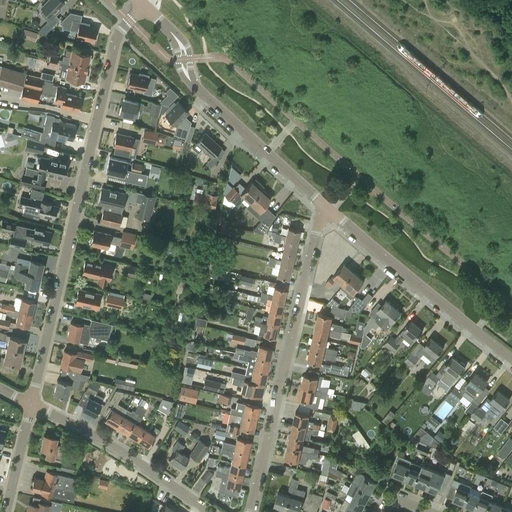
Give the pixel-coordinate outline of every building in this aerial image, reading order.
[(48,0),(41,7),(44,10),(41,14),(49,21),(62,9),(60,7),(64,3),(61,0),(48,0)] [(68,15),(61,23),(63,26),(63,28),(78,32),(76,38),(93,42),(94,40),(95,39),(96,36),(95,34),(96,28),(88,26),(89,23),(73,20),(68,15)] [(45,33),(52,27),(47,22),(38,31),(45,33)] [(38,33),(23,28),(20,37),(35,42),(38,33)] [(60,60),(59,62),(87,69),(88,63),(90,62),(91,58),(90,57),(90,55),(66,50),(65,57),(64,57),(63,61),(60,60)] [(86,74),(87,69),(59,62),(59,65),(62,65),(60,76),(84,82),(85,80),(86,80),(87,76),(86,74)] [(66,88),(53,85),(54,83),(47,81),(43,80),(26,75),(26,74),(0,65),(0,84),(22,91),(20,99),(37,103),(40,92),(55,95),(53,102),(61,104),(61,108),(77,112),(78,110),(80,109),(80,105),(79,104),(81,97),(65,93),(66,88)] [(54,75),(42,72),(40,78),(53,81),(54,75)] [(145,90),(146,84),(153,86),(155,78),(148,77),(148,75),(140,73),(139,75),(130,73),(129,79),(127,80),(127,83),(128,85),(127,87),(145,90)] [(165,92),(167,95),(173,100),(178,95),(170,87),(165,92)] [(142,111),(144,104),(124,100),(123,106),(121,106),(119,114),(134,117),(136,109),(142,111)] [(162,104),(152,102),(149,115),(159,117),(162,104)] [(195,129),(189,127),(190,122),(184,116),(189,112),(178,102),(176,104),(174,102),(165,111),(167,113),(165,115),(176,125),(177,126),(174,135),(185,138),(185,141),(190,143),(195,129)] [(75,125),(61,122),(61,119),(54,118),(50,136),(65,139),(65,138),(72,139),(75,125)] [(35,131),(38,122),(32,119),(31,124),(25,122),(23,129),(8,124),(6,131),(41,142),(44,133),(35,131)] [(137,145),(139,139),(133,138),(133,136),(116,132),(113,146),(130,150),(131,144),(137,145)] [(157,135),(145,132),(143,144),(145,145),(144,147),(167,152),(169,143),(156,140),(157,135)] [(196,143),(197,143),(193,148),(199,154),(200,152),(202,154),(205,153),(206,152),(212,157),(206,163),(210,167),(219,159),(214,155),(221,147),(205,133),(196,143)] [(171,147),(180,148),(180,139),(172,138),(171,147)] [(43,144),(27,140),(24,149),(41,153),(43,144)] [(108,174),(117,177),(116,178),(136,183),(138,174),(124,171),(126,160),(109,156),(106,171),(109,171),(108,174)] [(49,174),(64,177),(67,163),(58,161),(59,159),(50,157),(49,159),(41,157),(38,170),(26,167),(24,175),(23,174),(21,183),(39,189),(43,190),(46,181),(47,181),(49,174)] [(143,165),(133,162),(131,171),(141,174),(143,165)] [(233,168),(226,177),(233,183),(240,174),(233,168)] [(251,182),(241,193),(233,187),(225,196),(237,206),(245,197),(250,203),(261,191),(260,190),(261,188),(258,185),(256,187),(251,182)] [(121,214),(121,211),(123,202),(135,205),(136,202),(138,192),(127,189),(125,194),(102,188),(98,203),(105,205),(104,210),(103,210),(101,221),(119,225),(125,226),(127,216),(121,215),(122,214),(121,214)] [(50,203),(42,201),(44,192),(32,189),(30,198),(21,195),(18,206),(24,207),(22,214),(39,219),(39,215),(54,219),(54,217),(57,217),(58,212),(56,211),(57,206),(50,204),(50,203)] [(261,191),(250,203),(257,208),(266,216),(271,211),(265,206),(271,199),(265,195),(266,193),(263,190),(261,191)] [(143,193),(138,192),(136,202),(141,203),(137,218),(150,221),(155,196),(143,194),(143,193)] [(204,194),(195,192),(192,204),(212,209),(216,194),(205,192),(204,194)] [(271,223),(265,217),(261,221),(259,224),(253,231),(263,233),(271,223)] [(16,223),(2,220),(0,229),(14,233),(16,223)] [(26,238),(32,239),(32,241),(48,245),(51,232),(35,228),(35,229),(21,226),(20,231),(16,230),(15,237),(11,236),(9,246),(23,249),(24,248),(32,250),(34,242),(26,240),(26,238)] [(285,240),(297,242),(299,230),(288,227),(286,235),(275,233),(274,237),(281,239),(285,240)] [(110,234),(94,230),(92,237),(90,238),(89,242),(91,243),(90,245),(102,247),(101,252),(113,255),(115,244),(119,245),(132,248),(135,233),(122,230),(121,237),(110,235),(110,234)] [(285,240),(282,252),(294,254),(297,242),(285,240)] [(280,263),(291,266),(294,254),(282,252),(280,263)] [(82,274),(98,278),(98,281),(106,283),(107,279),(109,280),(112,265),(85,259),(82,274)] [(14,270),(41,276),(43,263),(30,260),(29,266),(16,262),(14,270)] [(291,266),(280,263),(277,276),(288,278),(291,266)] [(344,284),(354,272),(344,264),(334,276),(344,284)] [(153,271),(129,265),(127,275),(151,281),(153,271)] [(9,271),(0,268),(0,279),(6,282),(9,271)] [(41,276),(14,270),(13,277),(26,280),(25,285),(38,288),(41,276)] [(347,295),(351,299),(355,294),(354,293),(364,281),(354,272),(344,284),(350,290),(347,293),(348,294),(347,295)] [(254,278),(241,275),(239,283),(252,286),(254,278)] [(325,286),(328,289),(335,282),(331,278),(326,283),(327,284),(325,286)] [(274,286),(274,287),(268,286),(267,293),(261,292),(260,296),(268,298),(272,299),(283,301),(286,289),(274,286)] [(96,308),(100,293),(78,288),(75,303),(96,308)] [(228,301),(243,302),(244,291),(230,289),(228,301)] [(363,300),(366,303),(373,296),(369,292),(363,300)] [(212,298),(200,295),(198,301),(210,304),(212,298)] [(123,298),(115,296),(114,299),(106,297),(105,304),(121,308),(123,298)] [(363,300),(359,297),(348,310),(358,313),(366,303),(363,300)] [(14,310),(32,314),(35,301),(21,298),(19,311),(14,310)] [(270,305),(269,311),(280,313),(283,301),(272,299),(270,305)] [(375,329),(380,323),(386,328),(401,311),(388,300),(379,310),(378,308),(373,314),(373,315),(367,322),(375,329)] [(8,305),(7,311),(6,314),(9,314),(9,315),(17,317),(16,323),(29,326),(32,314),(14,310),(15,307),(8,305)] [(347,310),(333,306),(331,314),(345,317),(346,316),(347,310)] [(255,320),(277,325),(280,313),(269,311),(268,317),(263,316),(262,318),(256,316),(255,320)] [(316,325),(342,331),(343,326),(331,323),(332,317),(319,313),(316,325)] [(0,326),(8,329),(10,320),(0,317),(0,326)] [(206,319),(197,317),(195,324),(205,326),(206,319)] [(276,332),(277,325),(255,320),(254,325),(260,326),(258,334),(275,338),(275,337),(276,337),(277,333),(276,332)] [(412,320),(404,329),(396,339),(392,335),(384,344),(394,352),(401,344),(400,343),(404,338),(411,344),(423,330),(412,320)] [(87,330),(89,330),(89,331),(99,333),(101,325),(91,323),(90,325),(82,323),(81,325),(71,322),(67,337),(84,341),(87,330)] [(313,337),(327,340),(328,335),(341,338),(342,331),(316,325),(313,337)] [(0,332),(0,338),(9,341),(7,349),(23,353),(26,340),(6,336),(7,334),(0,332)] [(245,337),(233,334),(231,341),(243,344),(245,337)] [(362,337),(351,334),(349,342),(360,345),(362,337)] [(311,349),(337,355),(338,350),(325,347),(327,340),(313,337),(311,349)] [(424,345),(417,353),(415,356),(411,353),(404,361),(412,367),(423,353),(432,361),(444,347),(432,338),(425,346),(424,345)] [(250,351),(244,350),(237,348),(235,352),(269,361),(271,355),(272,355),(273,351),(272,350),(272,349),(258,345),(257,351),(251,350),(250,351)] [(0,364),(1,361),(4,361),(3,362),(19,366),(23,353),(7,349),(5,357),(1,356),(0,360),(0,364)] [(337,355),(311,349),(308,361),(321,364),(323,357),(336,361),(337,355)] [(64,350),(61,365),(63,366),(80,370),(83,358),(92,360),(93,355),(73,350),(73,352),(64,350)] [(247,367),(267,372),(267,371),(269,371),(270,367),(268,366),(269,361),(235,352),(235,353),(233,352),(232,357),(248,361),(247,367)] [(199,356),(197,366),(204,367),(206,358),(199,356)] [(445,364),(440,371),(437,375),(432,371),(419,387),(428,395),(435,386),(434,385),(439,378),(450,386),(466,367),(465,366),(465,365),(461,361),(460,362),(454,357),(447,365),(445,364)] [(137,363),(119,359),(118,364),(136,368),(137,363)] [(348,376),(350,367),(343,365),(343,367),(331,364),(329,372),(348,376)] [(369,373),(370,374),(373,370),(367,365),(364,369),(369,373)] [(194,367),(188,366),(186,374),(192,376),(194,367)] [(231,376),(264,384),(265,378),(267,378),(267,375),(266,374),(267,372),(247,367),(245,374),(232,371),(231,376)] [(364,369),(360,373),(365,378),(369,373),(364,369)] [(308,375),(305,375),(302,387),(315,390),(328,392),(329,388),(322,386),(324,377),(319,376),(319,372),(309,370),(308,375)] [(485,395),(480,391),(488,382),(476,372),(469,381),(467,380),(462,386),(459,389),(455,386),(445,398),(454,405),(463,395),(477,405),(485,395)] [(262,390),(264,384),(231,376),(234,377),(232,383),(243,386),(242,391),(261,396),(261,394),(263,394),(264,391),(262,390)] [(67,397),(69,387),(78,389),(82,390),(84,380),(71,377),(69,383),(57,380),(54,394),(67,397)] [(223,392),(225,384),(198,377),(196,385),(223,392)] [(135,383),(115,378),(114,386),(134,391),(135,383)] [(83,406),(82,408),(95,415),(101,403),(104,398),(95,394),(99,386),(90,382),(86,389),(84,392),(78,404),(83,406)] [(194,389),(186,387),(183,399),(191,401),(194,389)] [(314,395),(335,400),(336,394),(328,392),(315,390),(302,387),(299,398),(303,399),(301,405),(311,407),(314,395)] [(478,406),(470,415),(479,421),(493,403),(502,409),(509,399),(498,390),(490,400),(487,398),(480,407),(478,406)] [(115,426),(123,415),(126,409),(118,404),(124,392),(117,391),(110,401),(114,404),(105,420),(109,423),(109,424),(110,425),(112,427),(114,427),(115,426)] [(232,396),(220,393),(218,400),(230,403),(232,396)] [(383,399),(377,394),(373,399),(379,404),(383,399)] [(138,404),(139,405),(143,407),(146,402),(146,401),(146,400),(142,398),(138,404)] [(359,408),(361,400),(352,398),(350,407),(359,408)] [(168,414),(172,401),(162,399),(157,408),(168,414)] [(245,403),(243,410),(231,408),(230,412),(258,419),(260,408),(258,408),(259,406),(245,403)] [(126,433),(143,407),(139,405),(135,412),(133,410),(132,412),(126,409),(123,415),(115,426),(116,427),(116,428),(116,429),(119,430),(120,430),(121,430),(126,433)] [(146,409),(143,407),(126,433),(137,440),(145,428),(138,424),(143,416),(142,416),(146,409)] [(257,423),(258,419),(230,412),(226,430),(240,433),(241,428),(253,430),(255,423),(257,423)] [(293,424),(319,430),(319,429),(326,430),(327,425),(308,420),(309,415),(296,412),(293,424)] [(394,417),(393,416),(388,412),(381,420),(387,425),(394,417)] [(340,424),(347,425),(348,419),(343,414),(340,424)] [(434,429),(438,424),(430,417),(425,422),(434,429)] [(475,424),(468,418),(461,427),(468,432),(475,424)] [(494,427),(501,433),(509,424),(501,418),(494,427)] [(179,420),(174,427),(179,430),(184,423),(179,420)] [(291,435),(304,439),(304,438),(310,440),(311,433),(318,434),(319,430),(293,424),(291,435)] [(145,428),(137,440),(137,441),(138,442),(141,444),(142,444),(143,443),(148,446),(155,435),(157,436),(160,430),(155,427),(152,433),(145,428)] [(226,432),(216,429),(214,437),(224,439),(226,432)] [(419,429),(414,437),(415,437),(427,442),(429,438),(419,429)] [(190,439),(194,442),(199,440),(199,435),(195,432),(191,434),(190,439)] [(54,460),(57,445),(55,445),(57,438),(44,435),(41,448),(48,450),(46,458),(54,460)] [(288,447),(318,454),(320,449),(303,445),(304,439),(291,435),(288,447)] [(450,439),(444,435),(438,441),(444,446),(450,439)] [(498,452),(505,458),(511,449),(511,438),(510,437),(498,452)] [(237,438),(234,450),(248,453),(251,441),(237,438)] [(189,455),(199,461),(209,446),(199,439),(189,455)] [(174,451),(169,459),(176,464),(176,466),(178,468),(180,467),(182,468),(189,458),(179,451),(184,445),(177,441),(172,449),(174,451)] [(367,441),(362,445),(365,449),(370,445),(367,441)] [(427,454),(429,450),(418,445),(416,449),(427,454)] [(231,462),(245,465),(248,453),(234,450),(228,449),(229,448),(222,447),(221,452),(227,453),(228,455),(233,456),(231,462)] [(318,454),(288,447),(285,459),(299,462),(300,455),(317,459),(318,454)] [(403,478),(411,460),(397,455),(395,461),(397,462),(392,473),(403,478)] [(411,460),(403,478),(414,483),(422,465),(411,460)] [(59,469),(73,473),(75,465),(61,462),(59,469)] [(216,470),(242,476),(245,465),(231,462),(230,467),(224,466),(223,467),(217,466),(216,470)] [(433,470),(422,465),(414,483),(425,488),(433,470)] [(297,486),(299,479),(304,480),(306,471),(298,469),(296,478),(293,477),(291,484),(297,486)] [(201,478),(207,483),(214,474),(208,470),(201,478)] [(239,488),(242,476),(216,470),(215,475),(222,477),(223,472),(229,473),(226,485),(239,488)] [(443,495),(448,483),(452,475),(445,472),(444,474),(433,470),(425,488),(437,492),(443,495)] [(32,489),(48,492),(74,499),(78,479),(58,473),(46,471),(44,479),(34,477),(32,489)] [(352,481),(359,485),(359,486),(371,492),(376,481),(357,471),(352,481)] [(342,484),(345,479),(339,475),(336,480),(342,484)] [(486,481),(497,486),(499,481),(488,477),(486,481)] [(108,480),(100,478),(98,486),(106,488),(108,480)] [(460,481),(452,499),(463,504),(469,492),(471,486),(460,481)] [(323,494),(334,500),(336,496),(331,493),(334,486),(329,483),(323,494)] [(295,492),(296,488),(297,486),(291,484),(289,491),(292,491),(295,492)] [(353,496),(365,503),(371,492),(359,486),(353,496)] [(295,492),(292,491),(290,496),(286,509),(296,511),(298,511),(306,491),(296,488),(295,492)] [(482,490),(480,496),(479,496),(474,508),(482,511),(485,511),(490,501),(493,495),(482,490)] [(290,496),(278,492),(274,505),(286,509),(290,496)] [(469,492),(463,504),(474,508),(479,496),(469,492)] [(316,511),(321,499),(313,496),(308,511),(316,511)] [(342,504),(357,511),(359,511),(365,503),(353,496),(350,502),(345,499),(342,504)] [(52,500),(49,511),(53,511),(58,511),(61,503),(52,500)] [(490,501),(485,511),(498,511),(501,505),(490,501)] [(26,511),(47,511),(49,504),(38,502),(38,505),(29,503),(26,511)]
